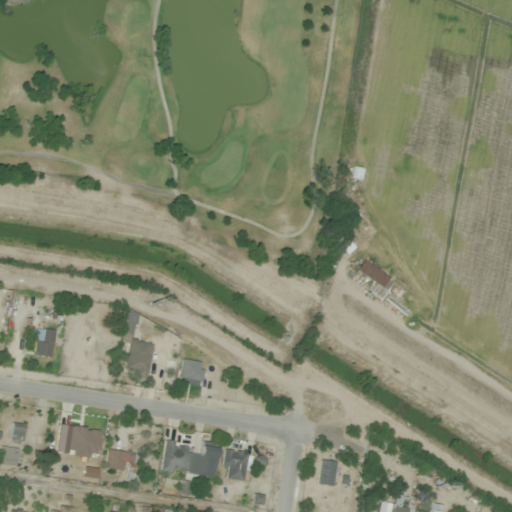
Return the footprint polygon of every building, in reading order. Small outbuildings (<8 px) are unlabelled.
[(359,170),(353,168),(350,176),(357,178),(359,170)] [(354,272),(372,285),(367,293),(377,300),(391,282),(362,261),(354,272)] [(120,333),(131,335),(135,313),(125,311),(120,333)] [(34,358),(52,355),(49,329),(41,330),(42,338),(31,340),(34,358)] [(150,343),(129,339),(122,373),(143,378),(150,343)] [(176,381),(198,386),(203,364),(181,359),(176,381)] [(23,425),(10,423),(7,441),(20,443),(23,425)] [(97,457),(97,428),(68,428),(67,456),(97,457)] [(211,479),(216,445),(198,442),(197,449),(162,443),(158,471),(211,479)] [(15,448),(0,446),(0,464),(14,466),(15,448)] [(227,469),(225,479),(240,481),(245,453),(223,449),(219,468),(227,469)] [(134,470),(131,450),(103,454),(105,471),(124,468),(125,472),(134,470)] [(330,485),(334,462),(318,460),(314,482),(330,485)] [(375,508),(378,511),(411,511),(407,506),(401,510),(394,499),(383,507),(381,503),(375,508)]
